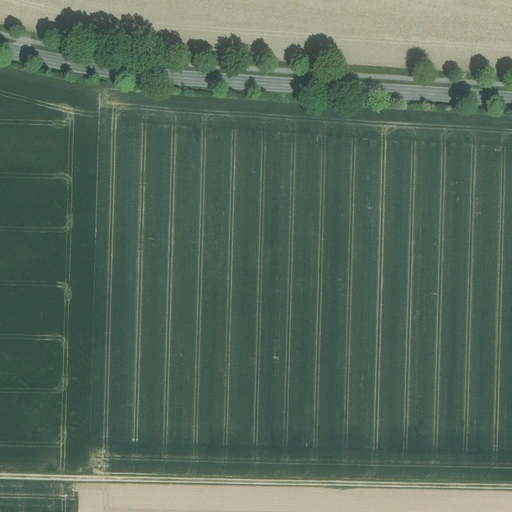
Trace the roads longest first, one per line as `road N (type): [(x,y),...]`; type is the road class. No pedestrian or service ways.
road 1 (secondary): [(0,48),(110,73),(511,100)]
road 2 (track): [(0,478),(511,488)]
